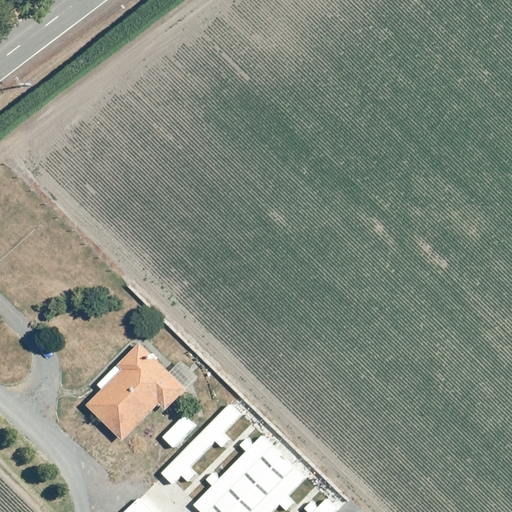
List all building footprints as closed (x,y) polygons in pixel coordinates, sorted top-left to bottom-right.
[(173,373),(144,345),(90,401),(129,439),(164,404),(170,410),(202,377),(185,360),(173,373)] [(248,415),(233,400),(162,471),(177,486),(248,415)] [(215,511),(259,469),(279,449),(264,434),(195,503),(203,511),(215,511)] [(279,511),(311,481),(293,463),(243,511),(279,511)] [(342,511),(344,511),(329,497),(314,511),(342,511)]
